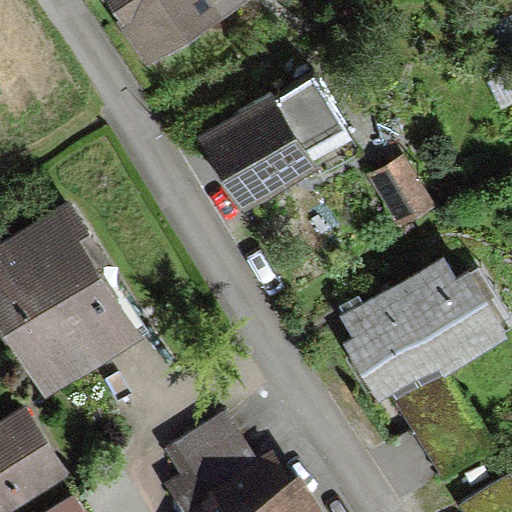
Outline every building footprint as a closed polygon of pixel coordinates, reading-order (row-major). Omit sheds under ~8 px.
[(104,0),(144,61),(239,0),(104,0)] [(204,138),(250,211),(336,158),(320,133),(349,118),(314,65),(204,138)] [(0,306),(38,378),(134,327),(79,223),(0,264),(0,306)] [(348,317),(413,426),(460,398),(436,358),(511,312),(511,279),(486,236),(348,317)] [(70,511),(8,412),(0,417),(0,511),(70,511)] [(317,511),(299,482),(281,492),(234,413),(165,454),(199,511),(317,511)] [(460,511),(511,511),(511,493),(506,484),(460,511)]
